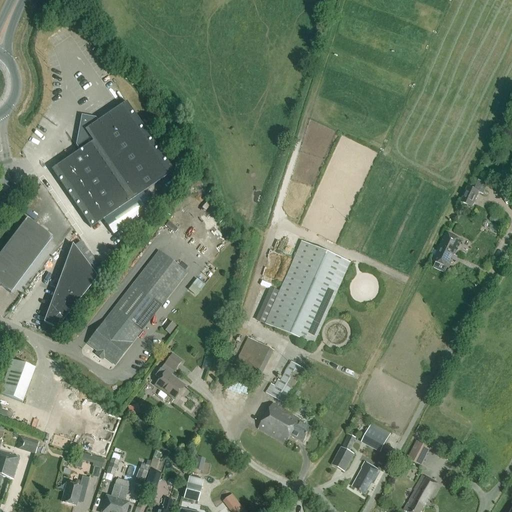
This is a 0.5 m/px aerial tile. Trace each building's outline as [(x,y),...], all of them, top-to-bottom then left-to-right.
[(154,207),(144,192),(174,172),(126,102),(98,121),(96,118),(82,115),(76,145),(80,151),(51,170),(91,228),(104,219),(114,234),(154,207)] [(475,180),(472,189),(483,193),(486,183),(475,180)] [(468,187),(460,203),(472,209),(480,193),(468,187)] [(493,213),(489,220),(501,226),(504,219),(493,213)] [(27,218),(0,254),(0,285),(11,294),(53,238),(27,218)] [(449,269),(462,241),(446,234),(433,261),(436,263),(434,268),(445,273),(448,268),(449,269)] [(280,291),(265,324),(313,346),(350,263),(302,242),(280,291)] [(72,244),(44,323),(57,329),(98,278),(72,244)] [(185,273),(159,253),(88,344),(115,364),(185,273)] [(196,280),(187,291),(195,298),(204,287),(196,280)] [(256,320),(265,324),(280,291),(270,287),(256,320)] [(172,323),(165,331),(170,335),(177,326),(172,323)] [(261,379),(275,352),(248,338),(234,366),(261,379)] [(163,374),(163,375),(155,385),(176,400),(187,385),(173,375),(184,361),(173,353),(162,369),(165,371),(163,374)] [(11,360),(6,374),(30,383),(35,369),(11,360)] [(278,380),(275,386),(271,384),(266,393),(287,406),(292,398),(289,396),(305,370),(292,362),(281,381),(278,380)] [(30,383),(6,374),(0,390),(0,394),(9,398),(22,403),(30,383)] [(4,397),(2,403),(20,409),(21,404),(4,397)] [(300,420),(274,404),(259,430),(286,446),(291,436),(303,443),(312,429),(304,424),(305,423),(300,420)] [(138,405),(128,408),(130,417),(140,414),(138,405)] [(391,434),(372,424),(362,443),(381,453),(391,434)] [(348,435),(332,466),(345,473),(355,455),(350,452),(357,439),(348,435)] [(39,443),(19,437),(15,450),(35,455),(39,443)] [(417,442),(408,459),(422,466),(431,448),(417,442)] [(212,474),(201,471),(206,451),(197,449),(191,475),(210,480),(212,474)] [(0,483),(2,477),(13,480),(19,459),(0,453),(0,483)] [(105,460),(95,457),(92,467),(102,470),(105,460)] [(111,459),(106,474),(115,477),(119,462),(111,459)] [(76,460),(74,467),(81,469),(82,462),(76,460)] [(141,464),(139,470),(147,473),(151,462),(147,461),(146,466),(141,464)] [(178,462),(174,467),(184,473),(187,469),(178,462)] [(363,469),(352,488),(366,495),(373,482),(375,483),(381,472),(365,463),(362,469),(363,469)] [(139,470),(135,484),(143,487),(148,473),(147,473),(139,470)] [(150,471),(147,478),(158,482),(161,475),(150,471)] [(416,490),(404,511),(406,511),(422,511),(429,500),(432,502),(441,487),(423,476),(415,490),(416,490)] [(75,506),(79,492),(86,494),(90,480),(83,478),(80,487),(68,484),(62,503),(75,506)] [(102,511),(114,511),(123,481),(118,480),(116,481),(111,498),(107,496),(102,511)] [(130,483),(123,481),(114,511),(126,511),(129,503),(125,502),(130,483)] [(198,503),(202,488),(188,484),(184,500),(198,503)] [(233,495),(224,503),(227,508),(237,500),(233,495)] [(161,511),(155,510),(154,511),(169,511),(173,502),(165,499),(161,511)]
